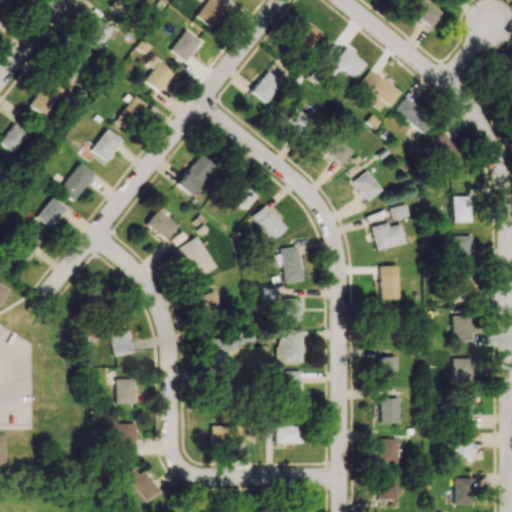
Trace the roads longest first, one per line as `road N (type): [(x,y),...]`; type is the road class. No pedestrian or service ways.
road 1 (residential): [(342,0),(467,105),(502,164),(510,198),(509,511)]
road 2 (residential): [(343,511),(343,367),(328,226),(282,167),(199,105)]
road 3 (residential): [(344,483),(206,478),(175,463),(164,317),(150,289),(94,236)]
road 4 (residential): [(285,0),(45,296)]
